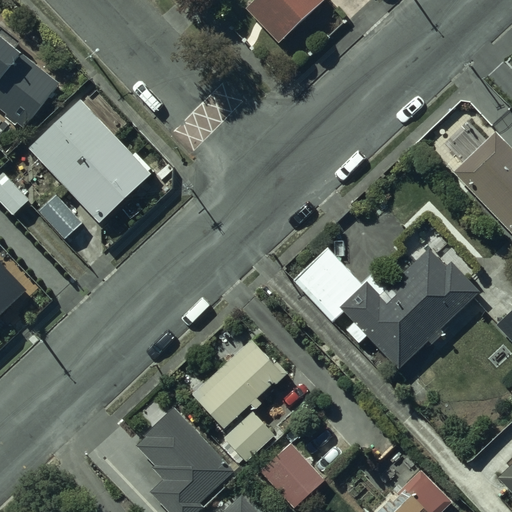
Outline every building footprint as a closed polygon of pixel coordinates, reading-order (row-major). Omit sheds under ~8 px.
[(257,0),(246,10),(279,46),(327,0),(257,0)] [(0,26),(0,109),(5,114),(2,117),(15,127),(17,124),(25,130),(60,85),(15,50),(21,43),(0,26)] [(82,103),(30,151),(99,225),(151,177),(148,174),(151,171),(136,154),(133,157),(82,103)] [(511,150),(497,134),(454,173),(511,233),(511,150)] [(4,174),(0,177),(0,202),(13,217),(30,202),(4,174)] [(57,196),(38,212),(65,241),(83,225),(57,196)] [(359,344),(368,337),(399,371),(428,342),(432,346),(443,335),(441,333),(481,293),(451,264),(447,268),(429,250),(388,290),(373,275),(362,286),(327,250),(293,283),(334,324),(344,314),(354,324),(346,331),(359,344)] [(0,317),(27,292),(0,263),(0,317)] [(511,312),(497,328),(511,344),(511,312)] [(252,341),(192,397),(223,430),(252,405),(256,410),(262,405),(257,400),(276,383),(279,386),(289,375),(252,341)] [(191,511),(237,469),(175,405),(135,443),(169,479),(153,493),(171,511),(191,511)] [(274,434),(253,412),(224,442),(245,462),(274,434)] [(326,482),(292,445),(260,475),(295,511),(326,482)] [(511,466),(498,479),(511,493),(511,466)] [(422,472),(380,511),(445,511),(453,504),(422,472)] [(255,511),(241,496),(224,511),(255,511)]
